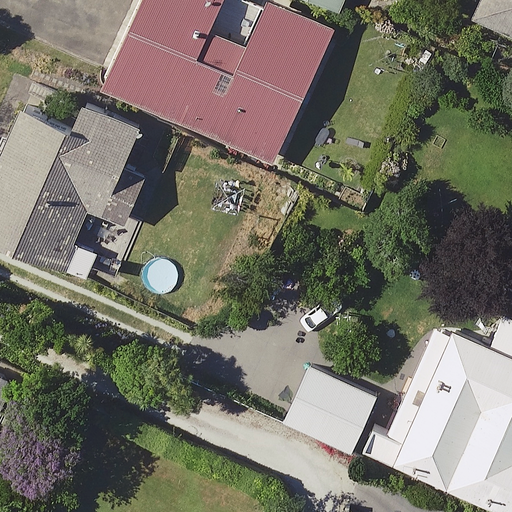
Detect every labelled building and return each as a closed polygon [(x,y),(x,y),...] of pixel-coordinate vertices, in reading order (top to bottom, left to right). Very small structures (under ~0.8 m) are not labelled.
[(340,38),(251,0),(153,0),(115,92),(286,165),(340,38)] [(358,0),(315,0),(352,16),(358,0)] [(511,0),(487,0),(479,20),(511,34),(511,0)] [(151,131),(93,108),(84,129),(29,107),(0,180),(0,241),(94,278),(99,266),(116,273),(156,174),(137,166),(151,131)] [(511,511),(511,313),(455,288),(399,417),(323,384),(306,424),(507,511),(511,511)] [(32,394),(0,379),(0,441),(8,445),(32,394)]
